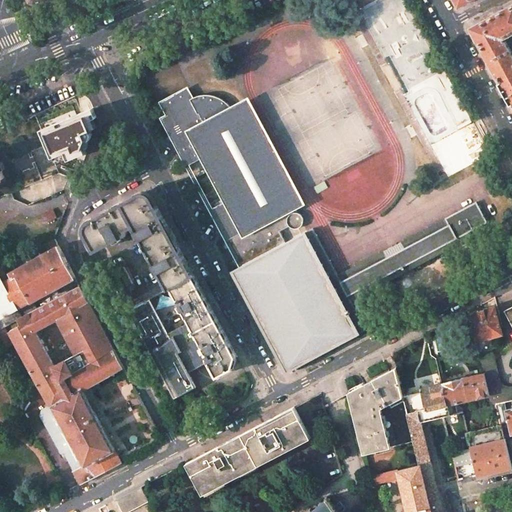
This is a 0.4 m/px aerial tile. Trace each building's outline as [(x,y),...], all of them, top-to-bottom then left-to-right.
[(511,5),(472,27),(508,94),(511,101),(511,53),(505,40),(503,42),(503,41),(504,37),(511,32),(511,5)] [(212,209),(228,239),(242,266),(285,243),(279,232),(284,228),(288,226),(290,228),(292,229),(294,230),(296,230),(298,230),(299,229),(301,228),(302,227),(303,225),(303,224),(304,221),(303,219),(302,217),(301,216),(300,215),(298,214),(296,213),(292,205),(298,202),(246,104),(232,111),(230,109),(228,106),(224,103),(221,100),(219,99),(216,97),(211,96),(207,95),(204,94),(200,94),(190,99),(187,92),(163,104),(166,108),(170,116),(180,136),(174,139),(188,165),(205,156),(228,200),(212,209)] [(93,108),(41,131),(52,157),(66,152),(69,160),(86,154),(97,127),(94,119),(97,117),(93,108)] [(164,119),(174,139),(180,136),(170,116),(164,119)] [(140,193),(89,220),(87,222),(85,225),(84,228),(84,230),(85,233),(95,250),(112,240),(113,242),(124,236),(123,234),(129,232),(128,230),(135,226),(137,230),(136,231),(142,243),(143,242),(154,259),(151,260),(159,276),(161,275),(169,289),(171,287),(193,275),(152,197),(151,195),(148,193),(144,192),(140,193)] [(476,202),(445,218),(449,225),(456,239),(457,238),(487,222),(476,202)] [(445,218),(401,241),(404,248),(442,228),(449,225),(445,218)] [(386,258),(341,281),(351,301),(357,298),(391,280),(460,243),(457,238),(456,239),(449,225),(442,228),(404,248),(386,258)] [(242,266),(233,270),(287,372),(367,329),(355,307),(351,301),(341,281),(338,275),(313,228),(285,243),(242,266)] [(391,247),(382,251),(386,258),(404,248),(401,241),(391,247)] [(0,274),(0,311),(2,315),(7,325),(18,318),(37,309),(32,300),(76,277),(59,245),(10,272),(13,277),(4,282),(0,274)] [(382,251),(338,275),(341,281),(386,258),(382,251)] [(107,258),(101,261),(122,302),(129,298),(107,258)] [(122,262),(116,265),(130,290),(136,287),(122,262)] [(193,275),(171,287),(181,304),(179,306),(181,310),(183,309),(186,316),(187,316),(194,329),(192,330),(193,332),(217,319),(205,297),(193,275)] [(162,284),(132,301),(136,307),(150,299),(166,290),(162,284)] [(37,309),(18,318),(22,324),(28,320),(33,330),(57,318),(71,310),(89,301),(80,286),(37,309)] [(129,298),(122,302),(127,311),(136,307),(132,301),(130,297),(129,298)] [(357,298),(351,301),(355,307),(360,305),(357,298)] [(136,307),(127,311),(174,398),(196,387),(178,353),(182,351),(174,336),(171,338),(150,299),(136,307)] [(89,301),(71,310),(97,358),(114,349),(89,301)] [(495,307),(469,314),(476,341),(502,334),(495,307)] [(76,354),(52,366),(58,378),(76,369),(97,358),(71,310),(57,318),(76,354)] [(217,319),(193,332),(194,334),(196,333),(203,346),(201,347),(203,352),(205,351),(208,357),(208,358),(217,375),(218,375),(233,367),(235,361),(236,357),(237,355),(217,319)] [(22,324),(10,330),(51,404),(52,405),(82,390),(86,388),(76,369),(58,378),(52,366),(33,330),(28,320),(22,324)] [(97,358),(76,369),(86,388),(124,367),(114,349),(97,358)] [(493,353),(480,360),(484,374),(489,395),(490,401),(496,404),(504,402),(511,400),(511,386),(509,387),(503,385),(499,379),(493,353)] [(364,384),(349,392),(364,453),(414,441),(408,414),(404,398),(396,368),(364,384)] [(484,374),(443,383),(448,405),(452,404),(459,402),(489,395),(484,374)] [(420,394),(404,398),(408,414),(419,412),(421,421),(444,416),(451,414),(448,405),(443,383),(419,389),(420,394)] [(82,390),(52,405),(68,435),(85,464),(92,478),(122,463),(82,390)] [(459,402),(452,404),(455,414),(461,412),(459,402)] [(504,402),(496,404),(500,420),(508,418),(506,410),(504,402)] [(64,452),(74,470),(85,464),(68,435),(52,405),(51,404),(41,410),(40,416),(61,454),(64,452)] [(247,431),(187,463),(203,494),(311,438),(294,406),(247,431)] [(419,412),(408,414),(414,441),(420,465),(431,511),(442,511),(436,485),(431,463),(424,433),(421,421),(419,412)] [(444,416),(421,421),(424,433),(447,428),(444,416)] [(501,425),(468,432),(471,446),(504,438),(501,425)] [(504,438),(471,446),(472,448),(475,462),(478,475),(511,468),(504,438)] [(472,448),(453,453),(456,467),(475,462),(472,448)] [(443,461),(431,463),(436,485),(447,483),(443,461)] [(85,464),(74,470),(81,484),(92,478),(85,464)] [(431,511),(420,465),(398,470),(400,477),(407,511),(431,511)] [(398,470),(372,476),(373,483),(400,477),(398,470)] [(141,486),(117,499),(123,511),(127,511),(149,501),(141,486)] [(343,511),(347,508),(347,507),(342,500),(341,501),(340,500),(334,505),(330,500),(332,499),(330,497),(328,498),(327,496),(325,498),(327,500),(323,503),(321,501),(319,503),(321,505),(313,511),(311,508),(309,510),(310,511),(343,511)]
